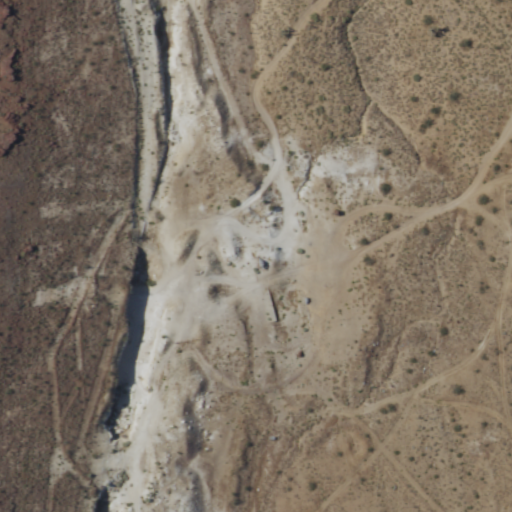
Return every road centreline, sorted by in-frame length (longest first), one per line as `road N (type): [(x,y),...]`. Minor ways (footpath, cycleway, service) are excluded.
road 1 (track): [(511,264),(494,329),(464,366),(360,409),(343,407),(316,384),(323,311),(359,257),(427,212),(511,175)]
road 2 (track): [(315,0),(250,88),(283,191)]
road 3 (track): [(330,284),(331,240),(343,222),(381,208),(427,212)]
road 4 (track): [(316,384),(261,458),(249,511)]
